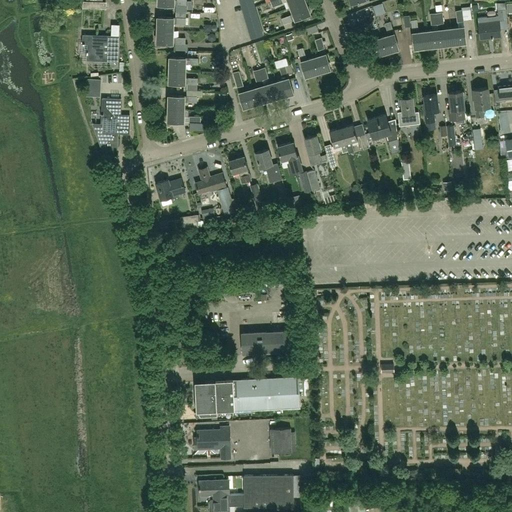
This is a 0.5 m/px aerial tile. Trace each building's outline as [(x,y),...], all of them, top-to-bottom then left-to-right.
[(158,0),(158,4),(174,5),(176,5),(176,11),(186,11),(186,0),(158,0)] [(305,1),(291,7),(293,14),(281,18),(283,23),(295,19),(310,14),(305,1)] [(241,5),(242,11),(254,7),(253,2),(241,5)] [(244,16),(256,13),(254,7),(242,11),(244,16)] [(462,7),(462,10),(463,20),(471,19),(470,7),(462,7)] [(498,15),(478,18),(478,23),(480,39),(501,37),(500,28),(499,21),(504,20),(503,9),(498,10),(498,15)] [(451,28),(453,43),(466,42),(464,26),(463,20),(462,10),(456,11),(458,27),(451,28)] [(158,16),(157,29),(173,30),(173,23),(186,24),(186,11),(176,11),(176,17),(174,17),(158,16)] [(244,16),(246,22),(258,18),(256,13),(244,16)] [(264,28),(269,27),(266,17),(261,18),(264,28)] [(247,27),(259,24),(258,18),(246,22),(247,27)] [(427,46),(425,31),(418,32),(416,19),(411,20),(412,32),(414,48),(427,46)] [(381,37),(386,52),(399,48),(394,33),(390,21),(384,23),(388,35),(381,37)] [(386,52),(381,37),(375,39),(370,23),(364,25),(369,41),(373,56),(386,52)] [(247,27),(249,33),(261,29),(259,24),(247,27)] [(309,34),(318,30),(316,25),(307,28),(309,34)] [(438,29),(440,45),(453,43),(451,28),(444,28),(438,29)] [(173,30),(157,29),(157,42),(172,43),(185,43),(185,37),(173,37),(173,30)] [(261,29),(249,33),(251,38),(262,35),(261,29)] [(425,31),(427,46),(440,45),(438,29),(425,31)] [(118,61),(119,36),(83,34),(83,43),(88,43),(87,60),(118,61)] [(313,57),(318,72),(330,68),(326,53),(321,38),(316,39),(320,55),(313,57)] [(313,57),(306,59),(303,47),(297,49),(305,76),(318,72),(313,57)] [(169,70),(185,70),(185,63),(198,64),(198,51),(186,50),(185,57),(170,56),(169,70)] [(248,65),(253,64),(255,70),(260,68),(255,50),(245,52),(248,65)] [(285,65),(288,75),(294,73),(291,64),(285,65)] [(276,81),(281,96),(293,93),(289,78),(288,75),(285,65),(279,67),(283,79),(276,81)] [(281,96),(276,81),(269,83),(265,67),(259,69),(268,100),(281,96)] [(251,88),(256,103),(268,100),(259,69),(254,70),(258,86),(251,88)] [(187,83),(187,89),(197,90),(197,78),(185,77),(185,70),(169,70),(169,83),(187,83)] [(237,86),(243,85),(239,71),(233,72),(237,86)] [(100,96),(101,79),(88,79),(87,83),(92,83),(92,96),(100,96)] [(511,97),(511,84),(498,86),(499,88),(494,89),(496,111),(506,110),(505,101),(505,98),(511,97)] [(256,103),(251,88),(239,92),(243,107),(256,103)] [(482,107),(490,106),(488,88),(473,89),(475,108),(476,117),(483,116),(482,107)] [(169,95),(168,108),(184,109),(184,101),(196,102),(197,90),(187,89),(187,96),(169,95)] [(463,108),(464,108),(462,90),(449,92),(451,109),(449,109),(450,120),(464,118),(463,108)] [(433,111),(439,110),(437,94),(424,95),(425,109),(424,110),(426,122),(434,121),(433,111)] [(399,125),(420,123),(418,111),(414,111),(412,96),(401,98),(403,111),(398,111),(399,125)] [(129,133),(130,115),(119,115),(119,108),(121,108),(121,99),(103,98),(102,112),(101,112),(101,114),(102,114),(101,132),(129,133)] [(183,116),(184,109),(168,108),(167,121),(183,122),(183,116)] [(400,151),(398,138),(395,118),(388,121),(386,114),(368,119),(373,137),(386,133),(392,153),(400,151)] [(354,151),(351,141),(358,139),(353,123),(341,127),(348,150),(349,153),(354,151)] [(449,145),(456,145),(454,125),(447,126),(449,145)] [(348,150),(341,127),(329,130),(334,146),(341,144),(344,152),(348,150)] [(322,162),(322,161),(327,160),(325,154),(320,156),(319,150),(320,150),(316,134),(305,137),(309,150),(306,150),(309,161),(315,160),(316,164),(322,162)] [(363,149),(369,147),(365,134),(359,135),(363,149)] [(291,172),(300,170),(302,169),(298,155),(297,155),(293,141),(278,145),(282,160),(289,158),(291,167),(290,167),(291,172)] [(331,167),(337,165),(331,144),(325,146),(331,167)] [(270,182),(282,179),(277,163),(273,164),(268,148),(255,152),(260,167),(266,166),(270,182)] [(242,182),(251,180),(247,168),(248,168),(244,155),(229,160),(233,172),(239,170),(242,182)] [(211,191),(226,186),(222,172),(210,176),(207,167),(198,169),(202,180),(195,182),(198,193),(211,189),(211,191)] [(315,169),(307,172),(313,191),(320,189),(315,169)] [(311,190),(306,171),(299,173),(305,191),(311,190)] [(173,195),(185,191),(181,178),(169,181),(168,179),(156,182),(161,200),(173,196),(173,195)] [(260,212),(265,211),(257,182),(250,185),(257,211),(260,211),(260,212)] [(236,211),(228,186),(217,190),(224,215),(236,211)] [(197,214),(180,216),(182,229),(199,226),(198,218),(197,214)] [(275,322),(284,322),(284,313),(275,313),(275,322)] [(243,353),(291,350),(290,330),(242,332),(243,353)] [(217,416),(217,410),(300,406),(299,376),(195,381),(197,411),(200,416),(201,417),(217,416)] [(198,448),(199,448),(221,447),(221,453),(220,453),(221,453),(221,457),(220,457),(220,458),(230,457),(229,426),(220,426),(220,429),(197,430),(197,437),(196,438),(195,439),(195,446),(196,447),(198,447),(198,448)] [(296,451),(295,431),(291,431),(291,427),(270,428),(271,452),(292,451),(296,451)] [(214,504),(211,504),(211,511),(229,511),(229,505),(244,505),(244,506),(293,505),(293,474),(244,474),(244,493),(238,493),(229,494),(213,495),(214,504)] [(199,495),(213,495),(229,494),(229,479),(199,480),(199,495)] [(365,511),(366,495),(343,496),(343,511),(365,511)] [(340,511),(341,496),(319,496),(319,511),(340,511)]
